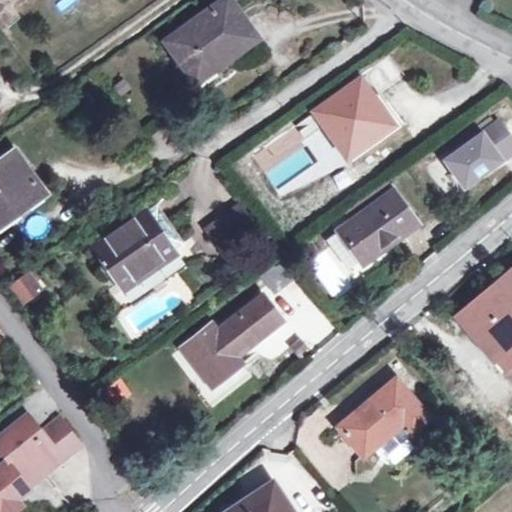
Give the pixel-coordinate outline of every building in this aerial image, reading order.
[(226,0),(169,42),(196,81),(256,38),(227,0),(226,0)] [(376,131),(390,121),(360,80),(315,111),(347,156),(379,135),(376,131)] [(393,126),(390,121),(376,131),(379,135),(393,126)] [(444,161),(463,187),(499,161),(498,160),(511,149),(511,144),(497,123),(444,161)] [(0,217),(14,207),(18,213),(43,194),(12,152),(0,160),(0,217)] [(355,204),(362,215),(393,192),(386,183),(355,204)] [(417,224),(393,192),(362,215),(339,232),(361,261),(387,242),(390,245),(417,224)] [(148,211),(174,249),(182,243),(156,205),(148,211)] [(0,226),(18,213),(14,207),(0,217),(0,226)] [(260,236),(240,207),(206,231),(227,260),(260,236)] [(174,249),(148,211),(147,210),(90,249),(120,291),(177,252),(174,249)] [(21,307),(44,292),(30,271),(7,286),(21,307)] [(511,332),(511,275),(461,318),(489,352),(511,332)] [(200,362),(195,366),(212,387),(241,365),(235,357),(281,320),(262,297),(216,332),(210,325),(186,344),(200,362)] [(493,357),(511,341),(511,332),(489,352),(493,357)] [(181,348),(195,366),(200,362),(186,344),(181,348)] [(396,381),(355,415),(360,421),(344,435),(363,457),(378,446),(386,457),(412,436),(410,434),(427,420),(396,381)] [(339,428),(344,435),(360,421),(355,415),(339,428)] [(25,487),(80,445),(60,420),(41,435),(27,417),(0,438),(0,448),(9,460),(0,466),(0,505),(7,499),(15,500),(27,489),(25,487)] [(4,455),(0,458),(0,466),(9,460),(4,455)] [(229,511),(291,511),(273,483),(229,511)] [(0,511),(11,511),(19,505),(15,500),(7,499),(0,505),(0,511)]
